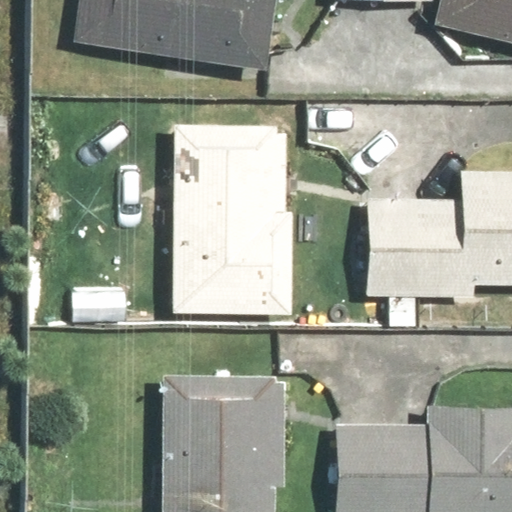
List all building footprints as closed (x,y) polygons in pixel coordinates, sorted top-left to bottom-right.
[(69,0),(61,52),(250,86),(265,0),(69,0)] [(420,0),(314,0),(314,9),(420,10),(420,0)] [(511,0),(431,0),(424,35),(511,55),(511,0)] [(157,128),(153,324),(274,327),(278,131),(157,128)] [(354,201),(352,304),(465,307),(465,292),(511,293),(511,179),(441,178),(440,203),(354,201)] [(148,383),(145,511),(267,511),(270,385),(148,383)] [(511,511),(511,419),(320,415),(317,511),(511,511)]
